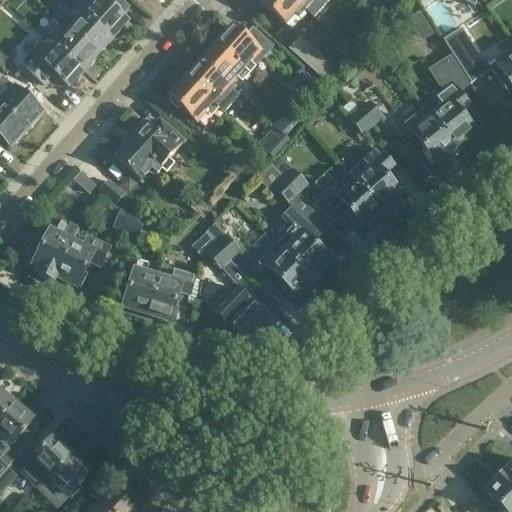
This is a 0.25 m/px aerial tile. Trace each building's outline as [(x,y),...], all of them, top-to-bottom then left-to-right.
[(85,5),(79,12),(111,41),(126,24),(99,0),(91,10),(85,5)] [(304,14),(288,0),(258,0),(256,3),(284,29),(294,18),(298,21),(304,14)] [(288,0),(304,14),(311,7),(307,3),(309,0),(288,0)] [(388,0),(403,12),(413,0),(388,0)] [(111,41),(79,12),(73,19),(78,24),(70,33),(97,57),(111,41)] [(232,29),(216,47),(248,76),(254,69),(249,65),(259,54),(232,29)] [(0,49),(11,60),(22,47),(5,31),(0,36),(0,49)] [(97,57),(70,33),(62,42),(56,37),(50,44),(83,73),(97,57)] [(467,75),(480,66),(460,37),(448,46),(467,75)] [(300,39),(288,52),(332,91),(343,78),(300,39)] [(346,63),(347,62),(355,69),(360,63),(353,56),(358,49),(347,39),(335,53),(346,63)] [(83,73),(50,44),(44,51),(49,56),(40,66),(68,90),(83,73)] [(248,76),(216,47),(201,64),(228,89),(237,79),(241,83),(248,76)] [(0,70),(6,76),(14,68),(0,54),(0,70)] [(511,56),(505,62),(501,56),(487,66),(511,101),(511,100),(511,56)] [(228,89),(201,64),(185,81),(217,110),(222,104),(218,100),(228,89)] [(444,96),(424,112),(455,150),(457,153),(469,144),(467,140),(474,135),(473,134),(476,131),(467,119),(464,122),(458,115),(467,107),(457,94),(465,87),(447,64),(431,77),(444,96)] [(217,110),(185,81),(169,98),(197,124),(207,113),(211,117),(217,110)] [(14,91),(0,106),(0,108),(26,132),(42,115),(14,91)] [(373,130),(384,120),(369,103),(358,112),(373,130)] [(0,140),(11,150),(26,132),(0,108),(0,140)] [(289,110),(272,129),(276,132),(285,140),(286,139),(301,122),(289,110)] [(373,130),(358,112),(348,121),(363,139),(373,130)] [(424,112),(394,136),(405,150),(416,141),(436,166),(455,150),(424,112)] [(137,136),(130,143),(166,176),(172,169),(167,164),(185,144),(160,122),(152,131),(146,126),(142,130),(141,129),(137,134),(137,136)] [(290,142),(286,139),(285,140),(276,132),(264,146),(255,138),(252,143),(273,161),(290,142)] [(166,176),(130,143),(115,160),(142,185),(151,175),(156,179),(162,172),(166,176)] [(382,213),(401,196),(383,178),(392,170),(375,152),(349,176),(382,213)] [(245,190),(256,178),(272,161),(265,155),(250,173),(237,162),(226,174),(245,190)] [(308,187),(293,171),(283,181),(299,197),(308,187)] [(82,172),(75,179),(91,193),(97,186),(82,172)] [(382,213),(349,176),(348,177),(355,185),(346,193),(339,186),(322,202),(333,214),(342,206),(351,216),(347,220),(359,233),(364,230),(382,213)] [(321,249),(318,252),(312,246),(322,236),(307,222),(315,214),(299,197),(283,181),(272,191),(291,209),(266,236),(313,281),(333,259),(321,249)] [(116,208),(125,197),(108,182),(99,193),(116,208)] [(196,203),(209,215),(216,207),(203,195),(196,203)] [(196,203),(191,209),(190,210),(203,222),(209,215),(196,203)] [(125,236),(134,215),(121,210),(112,231),(125,236)] [(138,242),(147,221),(134,215),(125,236),(138,242)] [(52,283),(53,282),(76,235),(65,229),(55,224),(40,254),(33,251),(27,263),(33,267),(32,269),(40,272),(38,276),(52,283)] [(76,235),(53,282),(66,289),(68,286),(76,290),(77,288),(81,290),(87,277),(84,275),(98,246),(88,241),(83,250),(72,245),(77,235),(76,235)] [(313,281),(266,236),(244,259),(253,268),(250,271),(265,285),(273,277),(296,298),(313,281)] [(231,264),(241,255),(226,237),(215,247),(231,264)] [(231,264),(215,247),(205,256),(220,273),(231,264)] [(123,309),(146,317),(158,280),(146,276),(149,267),(138,263),(123,309)] [(170,284),(158,280),(146,317),(169,324),(184,278),(173,274),(170,284)] [(229,331),(236,337),(232,341),(242,351),(246,346),(248,349),(272,323),(253,305),(249,309),(245,305),(236,315),(240,319),(229,331)] [(0,421),(13,405),(0,394),(0,421)] [(33,422),(13,405),(0,421),(0,458),(0,479),(13,465),(4,457),(33,422)] [(38,494),(50,481),(73,458),(54,440),(21,473),(22,474),(20,476),(38,494)] [(73,458),(50,481),(69,500),(91,476),(73,458)] [(0,495),(1,497),(20,476),(22,474),(21,473),(13,465),(0,479),(0,495)] [(511,468),(502,478),(511,487),(511,468)] [(511,511),(511,487),(502,478),(486,495),(487,496),(485,500),(486,504),(489,507),(493,507),(496,506),(502,511),(511,511)] [(131,511),(111,492),(92,511),(131,511)]
